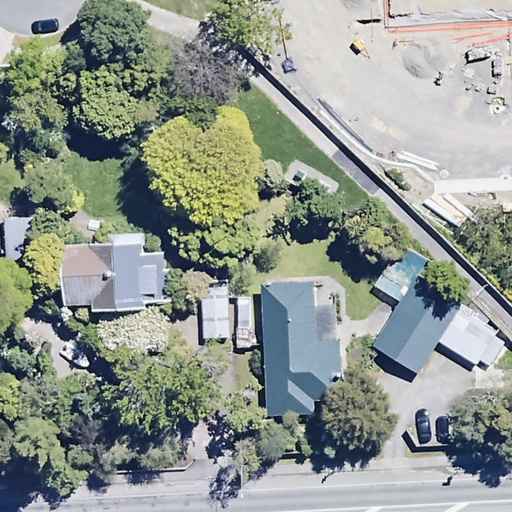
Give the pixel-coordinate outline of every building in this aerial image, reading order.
[(5,223),(5,266),(34,266),(34,223),(5,223)] [(111,254),(63,254),(62,311),(96,312),(96,322),(146,323),(146,310),(170,311),(171,261),(143,260),(144,242),(111,242),(111,254)] [(438,347),(458,311),(422,286),(416,294),(384,271),(371,290),(400,310),(372,350),(414,380),(438,347)] [(228,345),(226,273),(199,273),(201,345),(228,345)] [(313,287),(260,289),(266,421),(316,419),(315,408),(342,407),(339,344),(335,344),(334,314),(314,315),(313,287)] [(458,311),(438,347),(472,372),(498,336),(475,320),(479,314),(463,303),(458,311)]
